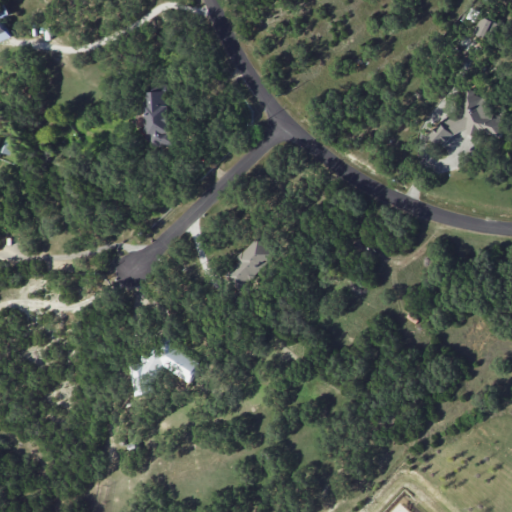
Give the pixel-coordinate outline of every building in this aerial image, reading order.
[(493,40),(499,22),(481,16),(475,34),(493,40)] [(0,21),(0,41),(9,37),(2,21),(0,21)] [(149,91),(150,99),(145,99),(147,145),(173,145),(172,91),(149,91)] [(460,114),(431,127),(431,142),(437,142),(466,130),(468,134),(480,135),(482,134),(499,135),(503,134),(487,98),(480,97),(478,91),(466,91),(460,93),(459,103),(461,106),(460,114)] [(241,287),(277,254),(261,237),(225,270),(241,287)] [(201,360),(170,346),(173,339),(164,335),(158,349),(148,344),(139,365),(140,365),(130,387),(151,396),(164,368),(192,381),(201,360)]
